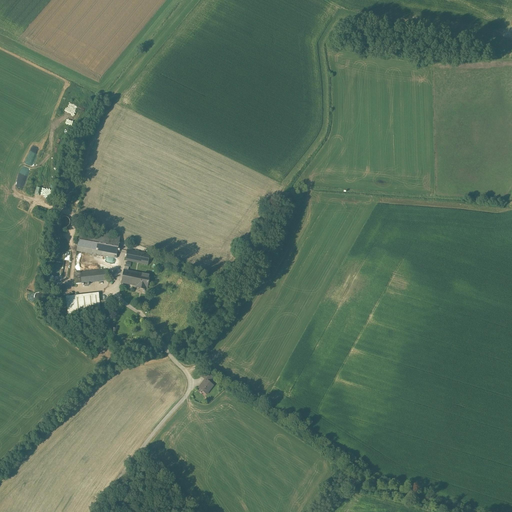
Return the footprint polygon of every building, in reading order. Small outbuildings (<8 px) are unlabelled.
[(65,216),(64,216),(63,216),(62,217),(61,217),(61,218),(60,219),(59,219),(59,220),(59,221),(59,222),(59,223),(60,223),(60,224),(61,225),(62,225),(63,226),(64,226),(66,226),(67,225),(68,224),(69,223),(69,222),(69,221),(69,220),(69,219),(68,218),(67,217),(66,217),(65,216)] [(120,242),(80,234),(79,239),(77,251),(117,259),(120,242)] [(60,272),(65,240),(58,238),(53,270),(60,272)] [(150,254),(127,250),(125,260),(148,265),(150,254)] [(106,269),(80,272),(81,283),(107,280),(106,269)] [(124,270),(123,270),(121,283),(134,285),(136,273),(128,271),(124,270)] [(150,275),(136,273),(134,285),(139,286),(139,287),(143,288),(144,287),(147,288),(150,275)] [(98,293),(66,297),(66,299),(68,312),(100,308),(98,293)] [(213,378),(205,372),(202,377),(205,380),(205,379),(209,382),(213,378)] [(205,380),(199,388),(206,394),(213,385),(209,382),(205,379),(205,380)]
